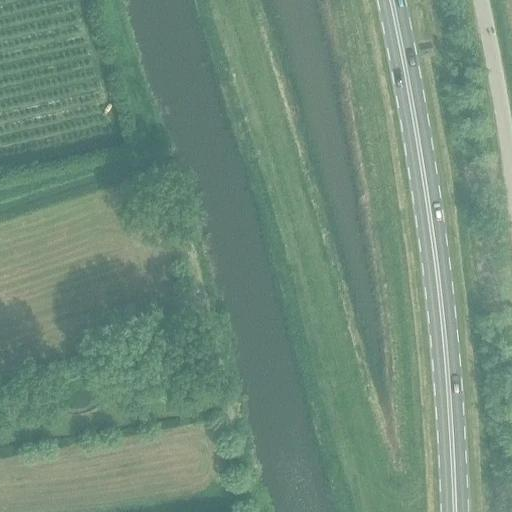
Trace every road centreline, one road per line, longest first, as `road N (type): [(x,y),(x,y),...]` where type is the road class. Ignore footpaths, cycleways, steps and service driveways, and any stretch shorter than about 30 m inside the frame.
road 1 (primary): [(451,511),(451,402),(420,142),(392,0)]
road 2 (unclassified): [(480,0),(511,179)]
